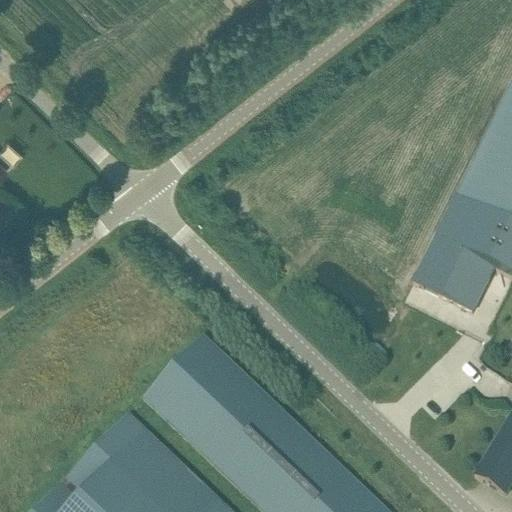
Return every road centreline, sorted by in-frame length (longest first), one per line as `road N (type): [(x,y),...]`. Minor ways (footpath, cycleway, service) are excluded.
road 1 (unclassified): [(472,511),(142,195)]
road 2 (unclassified): [(142,195),(390,0)]
road 3 (unclassified): [(142,195),(0,59)]
road 4 (unclassified): [(0,306),(142,195)]
